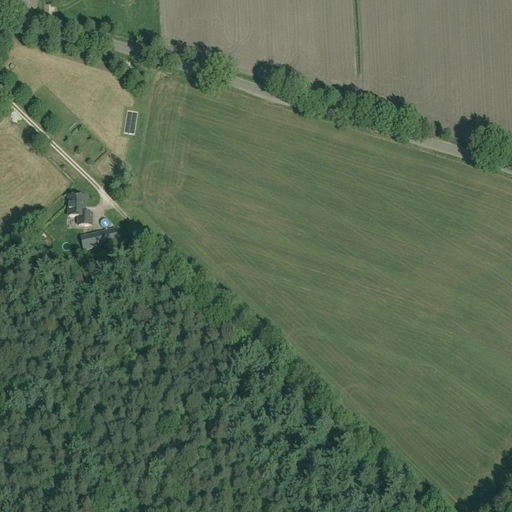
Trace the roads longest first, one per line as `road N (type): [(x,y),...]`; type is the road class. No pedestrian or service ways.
road 1 (unclassified): [(511,169),(0,10)]
road 2 (track): [(0,345),(48,335),(137,377),(190,456),(245,511)]
road 3 (track): [(119,210),(7,100)]
